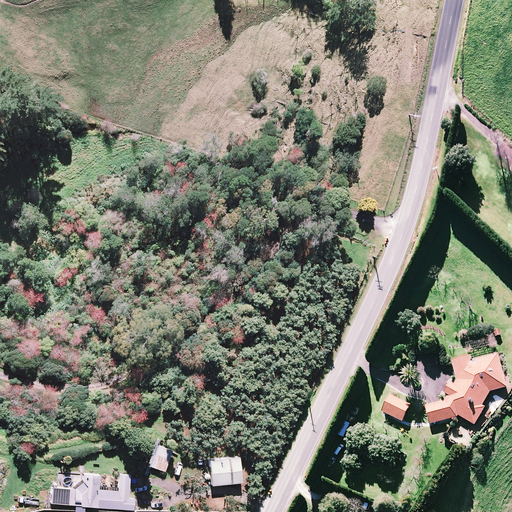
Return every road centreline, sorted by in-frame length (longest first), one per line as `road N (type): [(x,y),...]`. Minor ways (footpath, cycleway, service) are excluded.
road 1 (residential): [(0,380),(56,382),(97,373),(159,343),(210,297),(271,221),(298,205),(329,203),(403,228)]
road 2 (tertiary): [(403,228),(275,511)]
road 3 (tertiary): [(454,0),(403,228)]
